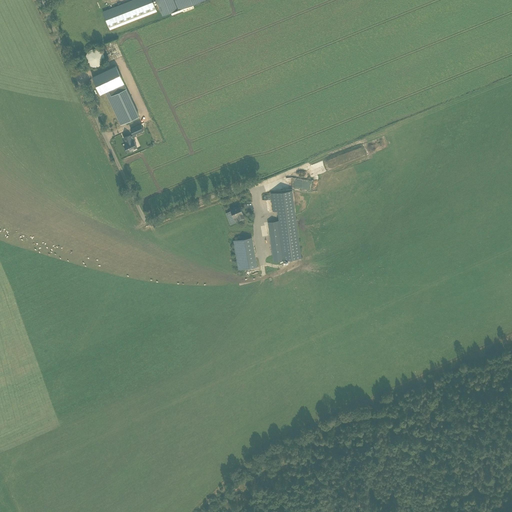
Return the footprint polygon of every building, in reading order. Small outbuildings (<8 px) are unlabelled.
[(155,9),(151,0),(155,0),(162,16),(177,10),(172,0),(132,0),(103,12),(109,27),(155,9)] [(174,0),(178,10),(182,8),(193,5),(205,0),(174,0)] [(97,66),(98,66),(99,65),(100,65),(101,64),(102,63),(103,62),(103,61),(104,60),(104,59),(104,58),(104,57),(104,56),(104,55),(104,54),(103,54),(103,53),(103,52),(102,52),(102,51),(101,50),(100,50),(100,49),(99,49),(98,48),(97,48),(96,48),(95,48),(94,48),(93,48),(92,48),(91,49),(90,49),(90,50),(89,50),(88,51),(88,52),(87,52),(87,53),(86,54),(86,55),(86,56),(86,57),(86,58),(86,59),(86,60),(87,61),(87,62),(88,62),(88,63),(89,64),(90,65),(91,65),(92,66),(93,66),(94,66),(95,66),(96,66),(97,66)] [(120,125),(125,123),(139,116),(116,66),(97,75),(92,77),(100,94),(105,92),(120,125)] [(133,135),(143,130),(141,125),(130,129),(133,135)] [(137,147),(134,140),(133,141),(130,135),(124,138),(126,142),(127,142),(127,143),(124,145),(127,152),(137,147)] [(277,211),(279,221),(268,222),(273,262),(301,258),(292,190),(271,193),(273,211),(277,211)] [(239,221),(240,220),(245,218),(243,214),(240,207),(237,208),(237,207),(230,210),(232,214),(233,216),(228,217),(230,224),(234,222),(232,218),(237,216),(239,221)] [(257,266),(252,237),(233,240),(238,270),(257,266)]
